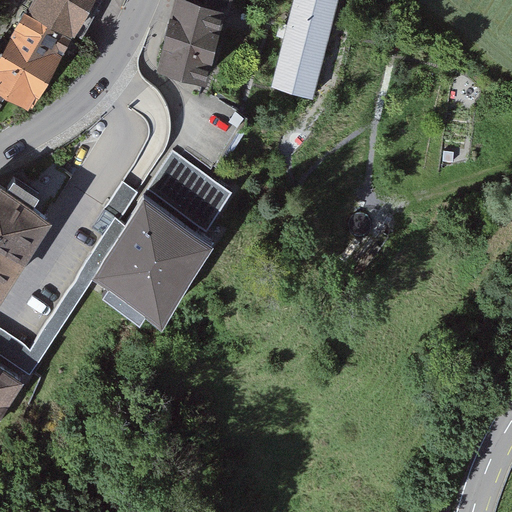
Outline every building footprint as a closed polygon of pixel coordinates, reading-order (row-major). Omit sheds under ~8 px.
[(95,0),(39,0),(36,6),(81,29),(95,0)] [(212,51),(225,0),(178,0),(160,68),(204,80),(212,51)] [(334,0),(293,0),(287,27),(272,85),(311,95),(334,0)] [(0,87),(42,110),(79,43),(33,15),(11,51),(2,48),(0,50),(0,62),(2,63),(0,66),(0,87)] [(204,222),(228,185),(173,150),(128,221),(99,266),(160,304),(210,226),(204,222)] [(0,289),(47,217),(0,186),(0,399),(20,368),(0,354),(0,289)] [(31,342),(0,322),(0,346),(30,364),(94,263),(99,266),(128,221),(116,213),(98,241),(38,330),(31,342)]
